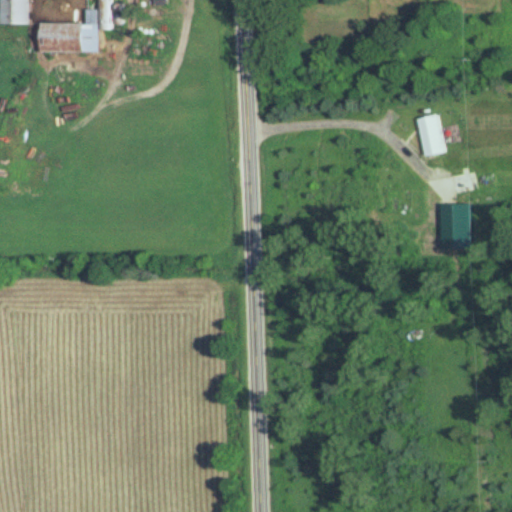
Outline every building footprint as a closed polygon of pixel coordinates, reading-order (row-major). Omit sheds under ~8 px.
[(30,0),(0,0),(0,25),(30,25),(30,0)] [(87,23),(40,22),(40,52),(99,52),(99,29),(111,29),(111,0),(99,0),(99,9),(87,8),(87,23)] [(426,156),(446,152),(438,115),(418,119),(426,156)] [(454,193),(470,192),(469,175),(453,176),(454,193)] [(442,251),(471,251),(471,204),(442,204),(442,251)]
